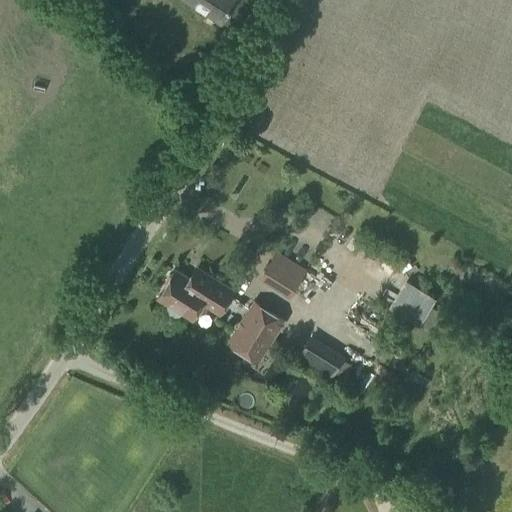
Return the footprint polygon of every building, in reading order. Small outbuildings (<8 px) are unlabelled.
[(188,0),(220,20),(232,0),(188,0)] [(289,298),(306,270),(275,251),(258,279),(289,298)] [(201,288),(174,271),(172,274),(169,275),(165,280),(166,284),(158,297),(169,304),(167,307),(168,311),(174,316),(178,315),(181,311),(191,317),(195,311),(199,313),(203,312),(208,305),(219,313),(233,291),(209,276),(201,288)] [(258,364),(285,320),(254,300),(226,344),(258,364)] [(430,305),(418,324),(429,330),(441,312),(430,305)] [(309,334),(295,358),(330,379),(333,374),(342,360),(344,356),(309,334)] [(342,360),(333,374),(344,381),(352,367),(342,360)]
